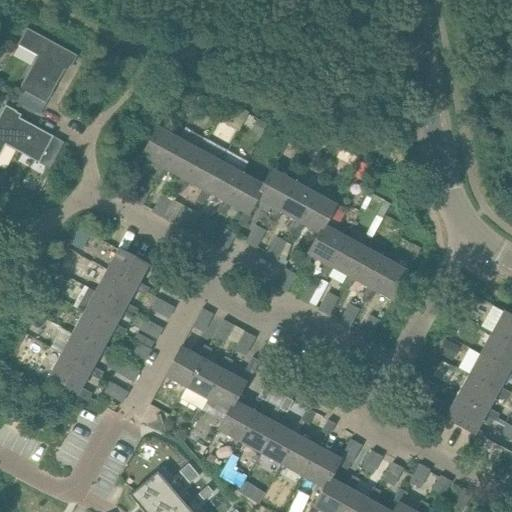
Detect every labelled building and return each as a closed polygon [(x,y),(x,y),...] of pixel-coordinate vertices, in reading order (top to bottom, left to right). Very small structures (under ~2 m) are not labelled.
[(77,56),(60,46),(27,28),(18,45),(37,56),(13,100),(40,115),(67,65),(71,67),(77,56)] [(53,137),(34,126),(14,115),(17,111),(5,105),(0,114),(0,155),(5,145),(39,163),(53,137)] [(179,139),(175,136),(157,127),(142,156),(139,154),(132,166),(140,170),(146,159),(159,167),(163,168),(179,139)] [(200,150),(179,139),(163,168),(159,167),(153,178),(161,182),(167,171),(180,178),(184,180),(200,150)] [(320,145),(318,147),(334,156),(337,151),(324,144),(320,143),(320,145)] [(221,162),(200,150),(184,180),(180,178),(174,189),(182,193),(188,182),(201,190),(205,192),(221,162)] [(337,151),(334,156),(352,166),(355,161),(337,151)] [(226,203),(242,173),(221,162),(205,192),(201,190),(195,201),(203,205),(209,194),(222,201),(226,203)] [(294,181),(272,169),(271,169),(263,185),(256,199),(273,209),(277,211),(294,181)] [(263,185),(242,174),(242,173),(226,203),(222,201),(216,212),(224,216),(230,205),(244,213),(247,215),(248,214),(256,199),(263,185)] [(315,193),(314,192),(294,181),(277,211),(273,209),(267,220),(275,224),(281,213),(294,220),(298,222),(315,193)] [(336,204),(335,204),(315,193),(298,222),(294,220),(288,231),(296,235),(302,224),(318,233),(320,234),(325,225),(336,204)] [(183,206),(173,224),(182,228),(191,210),(183,206)] [(359,232),(369,212),(361,208),(351,228),(359,232)] [(251,216),(248,214),(247,215),(244,213),(238,224),(245,228),(251,216)] [(345,237),(345,236),(325,225),(320,234),(318,233),(307,253),(305,252),(298,264),(306,268),(312,257),(325,264),(329,266),(345,237)] [(226,231),(217,249),(225,253),(234,235),(226,231)] [(366,248),(345,237),(329,266),(325,264),(319,275),(327,279),(333,268),(346,276),(350,278),(366,248)] [(371,289),(387,260),(366,248),(350,278),(346,276),(340,287),(348,291),(354,280),(367,287),(371,289)] [(138,283),(148,266),(148,265),(118,249),(107,270),(136,286),(134,290),(145,296),(149,288),(138,283)] [(409,271),(391,262),(387,260),(371,289),(367,287),(361,298),(369,303),(375,292),(392,301),(409,271)] [(127,304),(134,290),(136,286),(107,270),(95,291),(125,307),(123,311),(134,317),(138,310),(127,304)] [(115,325),(123,311),(125,307),(95,291),(84,312),(113,328),(111,332),(122,338),(126,331),(115,325)] [(157,296),(149,309),(165,319),(173,307),(157,296)] [(208,332),(209,310),(196,309),(195,331),(208,332)] [(511,316),(503,311),(491,333),(511,343),(511,316)] [(104,346),(111,332),(113,328),(84,312),(72,333),(102,349),(100,353),(111,359),(115,352),(104,346)] [(145,317),(127,349),(143,359),(162,327),(145,317)] [(221,322),(214,340),(247,352),(254,333),(221,322)] [(92,367),(100,353),(102,349),(72,333),(60,354),(90,371),(88,374),(99,380),(104,373),(92,367)] [(511,366),(511,365),(511,343),(491,333),(481,353),(510,370),(507,374),(511,376),(511,366)] [(212,349),(208,347),(204,345),(198,356),(181,347),(165,376),(189,390),(206,360),(212,349)] [(500,387),(507,374),(510,370),(481,353),(468,375),(498,391),(496,395),(507,401),(511,393),(500,387)] [(81,388),(88,374),(90,371),(60,354),(47,379),(88,401),(92,394),(81,388)] [(189,390),(183,400),(205,412),(210,401),(227,372),(233,361),(230,359),(225,357),(219,368),(206,360),(189,390)] [(252,357),(246,368),(254,373),(260,362),(252,357)] [(227,372),(210,401),(228,411),(235,401),(245,383),(247,384),(254,373),(246,368),(241,379),(227,372)] [(488,408),(496,395),(498,391),(468,375),(458,394),(487,412),(484,416),(495,422),(499,414),(488,408)] [(429,382),(418,402),(427,407),(432,398),(438,387),(429,382)] [(266,401),(272,390),(265,385),(258,397),(266,401)] [(477,429),(484,416),(487,412),(458,394),(445,418),(473,434),(472,436),(484,443),(488,435),(477,429)] [(287,413),(293,401),(286,397),(279,409),(287,413)] [(255,412),(252,411),(235,401),(228,411),(218,430),(239,442),(255,412)] [(308,424),(314,413),(307,408),(300,420),(308,424)] [(276,424),(270,420),(255,412),(239,442),(260,453),(276,424)] [(329,436),(335,424),(328,420),(321,432),(329,436)] [(297,435),(288,430),(276,424),(260,453),(281,465),(297,435)] [(318,447),(305,439),(297,435),(281,465),(302,476),(318,447)] [(340,459),(323,449),(318,447),(302,476),(323,488),(330,478),(337,465),(340,459)] [(340,459),(337,465),(347,471),(351,464),(341,458),(340,459)] [(188,464),(179,472),(184,478),(194,470),(188,464)] [(440,502),(451,478),(418,464),(407,488),(440,502)] [(194,470),(184,478),(189,484),(199,476),(194,470)] [(157,472),(129,496),(142,511),(144,511),(171,489),(157,472)] [(360,480),(356,478),(352,476),(346,487),(330,478),(323,488),(312,507),(321,511),(341,511),(353,491),(360,480)] [(208,486),(198,494),(204,500),(213,493),(208,486)] [(381,492),(377,490),(373,487),(367,498),(353,491),(341,511),(369,511),(374,503),(381,492)] [(171,489),(144,511),(177,511),(185,505),(171,489)] [(401,505),(401,504),(407,493),(400,489),(393,501),(397,503),(401,505)] [(424,511),(429,505),(421,501),(415,511),(401,504),(401,505),(397,503),(392,511),(424,511)] [(391,511),(374,503),(369,511),(391,511)]
